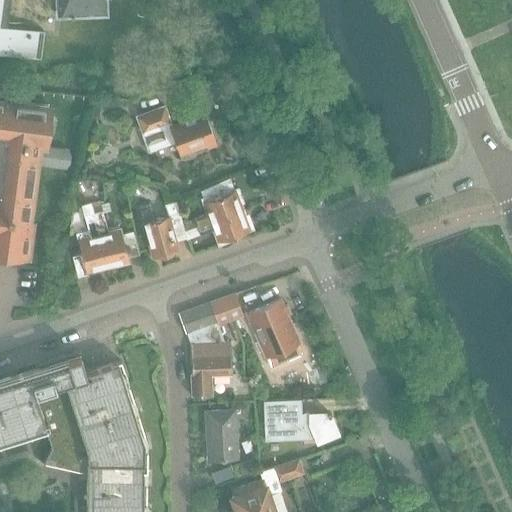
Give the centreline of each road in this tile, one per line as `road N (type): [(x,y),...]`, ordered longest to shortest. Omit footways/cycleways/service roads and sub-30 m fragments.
road 1 (residential): [(310,236),(425,511)]
road 2 (residential): [(205,0),(310,236)]
road 3 (residential): [(155,295),(172,354),(178,511)]
road 4 (residential): [(310,236),(496,173)]
road 5 (tertiary): [(496,173),(420,0)]
road 6 (residential): [(155,295),(310,236)]
road 7 (residential): [(0,354),(155,295)]
